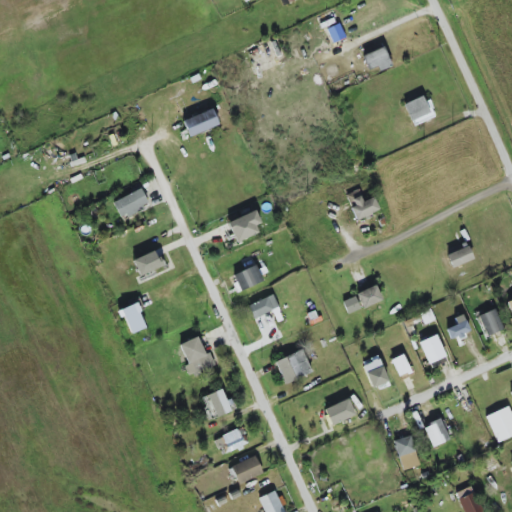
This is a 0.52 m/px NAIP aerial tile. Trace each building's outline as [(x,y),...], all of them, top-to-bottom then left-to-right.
[(326,28),(331,43),(345,39),(340,24),(326,28)] [(379,71),(391,67),(384,48),(362,55),(367,70),(377,66),(379,71)] [(426,96),(404,103),(411,125),(433,119),(426,96)] [(182,120),(188,137),(218,126),(212,109),(182,120)] [(119,218),(148,207),(141,190),(112,201),(119,218)] [(373,197),(363,201),(358,190),(345,194),(355,220),(379,211),(373,197)] [(255,225),(259,223),(256,212),(228,221),(234,242),(258,235),(255,225)] [(446,255),(451,268),(473,260),(467,246),(446,255)] [(138,276),(161,268),(156,251),(133,259),(138,276)] [(239,291),(262,283),(257,266),(233,273),(239,291)] [(356,292),(360,308),(381,302),(377,287),(356,292)] [(254,319),(279,307),(272,294),(248,306),(254,319)] [(342,302),(347,315),(360,309),(354,296),(342,302)] [(129,335),(145,328),(135,304),(119,311),(129,335)] [(502,330),(494,309),(477,316),(485,337),(502,330)] [(453,318),(456,325),(446,329),(450,340),(470,332),(462,314),(453,318)] [(446,358),(436,335),(419,342),(428,365),(446,358)] [(213,367),(198,336),(178,345),(188,365),(184,367),(189,378),(213,367)] [(274,361),(284,384),(311,373),(301,349),(274,361)] [(410,372),(403,355),(390,360),(398,377),(410,372)] [(372,389),(388,381),(377,356),(361,363),(372,389)] [(201,396),(208,420),(229,413),(222,390),(201,396)] [(331,426),(356,415),(348,398),(323,409),(331,426)] [(485,415),(495,443),(511,436),(511,417),(508,407),(485,415)] [(423,427),(432,447),(449,440),(440,419),(423,427)] [(248,445),(242,428),(213,439),(219,455),(248,445)] [(394,440),(400,471),(418,467),(411,436),(394,440)] [(238,485),(262,473),(254,456),(230,468),(238,485)] [(463,511),(482,511),(471,486),(455,493),(463,511)] [(263,511),(283,511),(274,491),(257,498),(263,511)]
